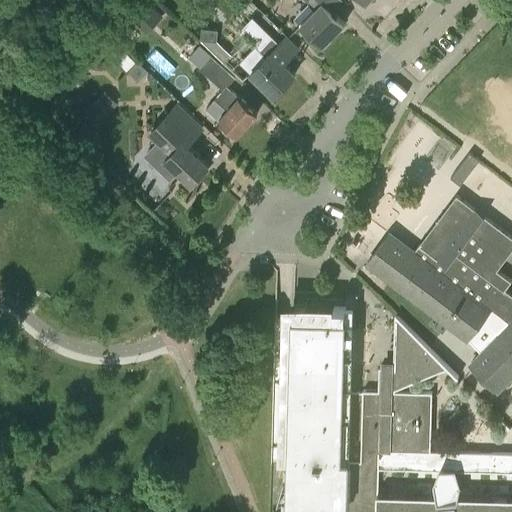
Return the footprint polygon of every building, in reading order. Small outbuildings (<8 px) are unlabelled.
[(343,0),(342,0),(304,0),(315,9),(300,25),(322,46),(344,23),(332,12),(343,0)] [(149,32),(164,17),(151,5),(136,20),(149,32)] [(294,74),(273,53),(280,45),(263,29),(262,29),(251,18),(239,30),(256,46),(240,62),(274,95),(294,74)] [(217,42),(200,41),(222,63),(229,55),(217,42)] [(122,49),(113,58),(125,70),(134,60),(122,49)] [(222,91),(214,99),(226,111),(219,118),(237,135),(258,112),(228,87),(235,79),(211,57),(199,70),(222,91)] [(88,110),(98,119),(116,100),(106,91),(88,110)] [(190,185),(210,165),(188,143),(201,129),(177,106),(151,133),(171,152),(164,159),(190,185)] [(460,185),(479,159),(469,152),(450,178),(460,185)] [(447,324),(466,339),(479,352),(469,363),(497,390),(511,374),(511,294),(506,290),(511,282),(511,280),(498,270),(511,250),(511,236),(457,194),(414,251),(390,233),(367,263),(391,281),(447,324)] [(288,504),(347,506),(346,511),(511,511),(511,497),(459,496),(461,484),(457,470),(511,472),(511,453),(429,451),(431,392),(390,391),(390,382),(394,383),(442,362),(429,349),(411,330),(397,362),(394,368),(379,368),(378,391),(363,390),(363,393),(351,392),(353,336),(353,307),(306,306),(305,319),(293,319),(284,319),(275,319),(271,461),(289,461),(288,504)]
